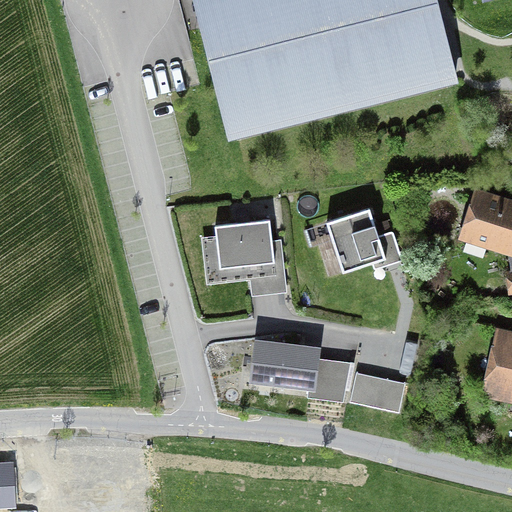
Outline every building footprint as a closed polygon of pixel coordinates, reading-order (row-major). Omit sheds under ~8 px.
[(194,0),(229,134),(456,77),(436,0),(194,0)] [(511,206),(478,195),(465,234),(510,249),(511,271),(511,272),(508,273),(510,291),(511,290),(511,206)] [(369,208),(327,222),(343,271),(400,253),(393,230),(378,235),(369,208)] [(220,267),(275,261),(270,219),(215,225),(220,267)] [(511,336),(503,334),(490,391),(511,396),(511,336)] [(316,351),(259,344),(255,376),(311,383),(309,396),(343,400),(344,386),(312,382),(316,351)] [(405,382),(356,372),(350,401),(399,412),(405,382)] [(12,475),(0,475),(0,505),(13,504),(12,475)]
